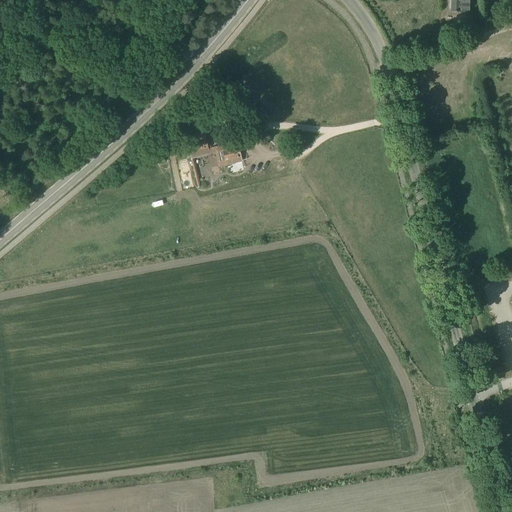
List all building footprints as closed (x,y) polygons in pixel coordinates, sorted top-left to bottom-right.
[(450,0),(450,11),(460,11),(460,10),(468,10),(468,0),(450,0)] [(200,126),(184,129),(186,136),(202,133),(200,126)] [(511,136),(511,128),(499,131),(500,139),(511,136)] [(205,139),(188,143),(190,153),(192,158),(215,152),(219,166),(226,164),(241,161),(237,142),(222,145),(208,148),(205,139)] [(216,179),(225,177),(223,169),(214,171),(216,179)]
